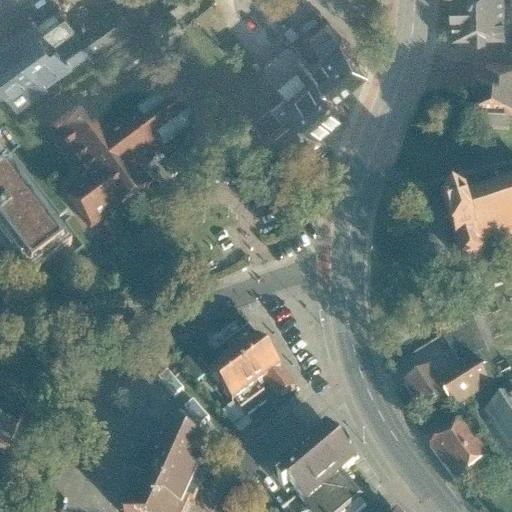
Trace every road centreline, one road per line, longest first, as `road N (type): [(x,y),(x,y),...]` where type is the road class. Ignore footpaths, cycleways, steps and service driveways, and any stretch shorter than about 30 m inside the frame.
road 1 (residential): [(0,317),(153,315),(304,272),(346,270)]
road 2 (secondary): [(346,270),(363,177),(406,51),(412,0)]
road 3 (residential): [(363,378),(265,449),(223,511)]
road 4 (secondary): [(448,511),(386,429),(363,378)]
